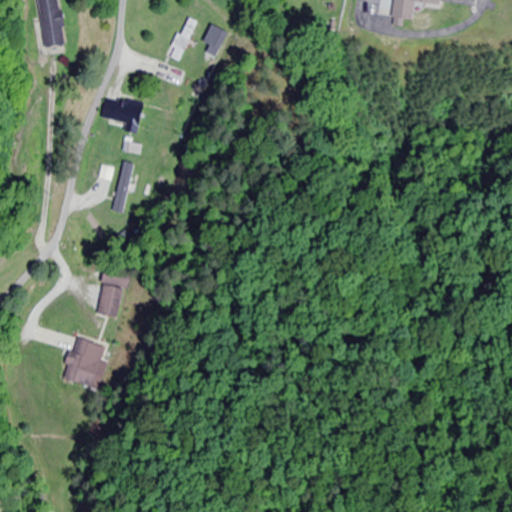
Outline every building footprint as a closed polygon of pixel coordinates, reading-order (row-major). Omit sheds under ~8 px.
[(63,0),(38,0),(47,50),(71,46),(63,0)] [(396,0),(394,19),(414,21),(417,3),(444,6),(444,0),(396,0)] [(198,22),(188,18),(173,59),(182,63),(198,22)] [(128,124),(127,133),(142,135),(146,105),(106,99),(103,120),(128,124)] [(133,165),(122,164),(115,215),(126,216),(133,165)] [(99,314),(121,318),(130,270),(108,266),(99,314)] [(92,388),(106,347),(78,338),(64,378),(92,388)]
